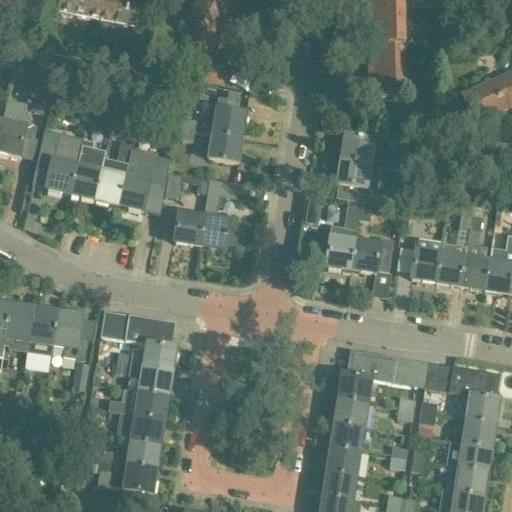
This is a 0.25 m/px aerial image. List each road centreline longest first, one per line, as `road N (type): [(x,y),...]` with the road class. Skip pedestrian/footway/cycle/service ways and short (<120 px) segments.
road 1 (residential): [(326,325),(300,482),(283,498),(209,485),(200,468),(223,309)]
road 2 (residential): [(267,316),(320,0)]
road 3 (residential): [(223,309),(91,287),(0,239)]
road 4 (residential): [(511,356),(326,325)]
